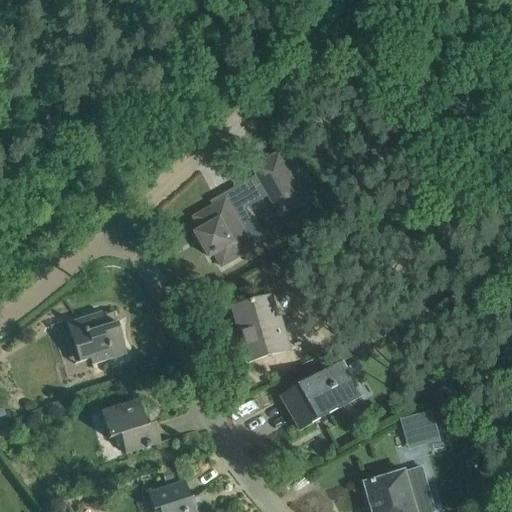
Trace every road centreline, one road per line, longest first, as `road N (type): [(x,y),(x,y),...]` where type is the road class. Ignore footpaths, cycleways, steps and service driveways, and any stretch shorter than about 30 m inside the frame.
road 1 (residential): [(284,511),(237,462),(170,308),(118,229)]
road 2 (residential): [(244,125),(118,229)]
road 3 (residential): [(118,229),(0,318)]
